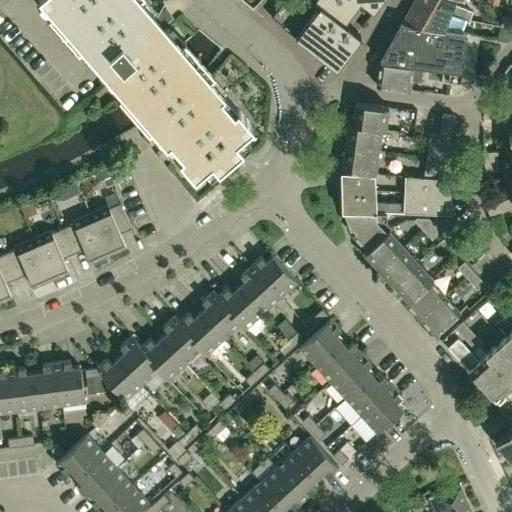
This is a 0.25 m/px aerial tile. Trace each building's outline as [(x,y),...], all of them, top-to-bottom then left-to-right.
[(40,0),(52,13),(48,16),(50,18),(63,32),(64,34),(77,49),(78,51),(82,47),(95,63),(108,77),(109,78),(122,93),(118,97),(120,98),(133,113),(134,115),(141,123),(147,129),(148,131),(152,128),(165,143),(166,144),(170,141),(183,156),(179,160),(194,177),(204,169),(211,162),(218,170),(243,149),(236,141),(244,134),(253,126),(238,109),(234,112),(221,97),(225,94),(224,92),(211,77),(214,74),(213,72),(209,68),(207,66),(200,58),(198,56),(186,41),(184,39),(181,43),(167,27),(166,26),(164,24),(156,15),(154,11),(143,0),(40,0)] [(360,2),(372,11),(373,12),(382,0),(313,0),(313,1),(318,4),(308,18),(284,0),(283,0),(271,17),(336,67),(360,35),(344,23),(360,2)] [(413,0),(401,22),(440,30),(446,19),(464,27),(472,10),(452,2),(453,0),(413,0)] [(379,60),(456,70),(461,71),(465,33),(440,30),(401,22),(379,60)] [(465,33),(461,71),(456,70),(454,83),(467,85),(468,77),(473,77),(479,35),(465,33)] [(376,84),(409,89),(412,66),(380,61),(376,84)] [(443,69),(441,81),(451,82),(452,70),(443,69)] [(385,128),(388,106),(355,101),(352,123),(348,122),(348,123),(385,128)] [(485,107),(483,116),(493,119),(506,123),(509,115),(485,107)] [(439,134),(436,157),(434,172),(435,172),(447,173),(455,115),(442,113),(439,134)] [(348,123),(344,145),(378,149),(381,128),(385,129),(385,128),(348,123)] [(457,337),(447,346),(468,368),(468,369),(499,403),(506,396),(501,391),(511,381),(511,124),(508,137),(511,138),(511,327),(485,352),(481,356),(478,359),(457,337)] [(429,133),(424,177),(434,178),(435,172),(434,172),(436,157),(439,134),(429,133)] [(344,145),(341,167),(375,171),(378,149),(344,145)] [(494,151),(484,151),(484,170),(497,169),(496,150),(494,151)] [(374,193),(373,172),(341,170),(342,191),(374,193)] [(434,178),(424,177),(404,175),(403,193),(450,196),(446,176),(435,178),(434,178)] [(343,209),(403,211),(403,201),(375,200),(374,193),(342,191),(343,209)] [(403,193),(403,201),(403,211),(446,213),(449,213),(454,214),(450,196),(403,193)] [(486,207),(489,214),(511,204),(509,197),(486,207)] [(131,227),(120,202),(109,207),(108,205),(90,212),(108,253),(126,246),(120,232),(131,227)] [(363,251),(390,226),(386,222),(387,213),(344,211),(349,227),(352,226),(355,230),(352,232),(366,248),(363,251)] [(108,253),(90,212),(72,220),(73,222),(62,227),(73,251),(83,247),(90,261),(108,253)] [(414,219),(421,227),(430,219),(429,217),(416,217),(414,219)] [(431,239),(438,233),(449,223),(449,218),(436,217),(432,221),(430,219),(421,227),(431,239)] [(390,226),(363,251),(378,267),(402,245),(388,230),(391,227),(390,226)] [(33,237),(50,278),(69,271),(62,256),(73,251),(62,227),(52,231),(51,229),(33,237)] [(5,252),(15,277),(26,272),(32,286),(50,278),(33,237),(14,245),(15,247),(5,252)] [(442,237),(436,244),(445,254),(452,248),(442,237)] [(402,245),(378,267),(393,283),(417,261),(402,245)] [(0,300),(11,295),(5,281),(15,277),(5,252),(0,253),(0,300)] [(279,295),(296,280),(273,254),(266,260),(261,255),(251,264),(279,295)] [(472,269),(464,260),(457,267),(465,276),(472,269)] [(417,261),(393,283),(407,299),(405,301),(405,302),(432,277),(417,261)] [(262,311),(279,295),(251,264),(240,274),(245,279),(239,285),(262,311)] [(472,269),(465,276),(474,285),(481,278),(472,269)] [(432,277),(405,302),(420,318),(445,295),(431,280),(433,278),(432,277)] [(245,326),(262,311),(239,285),(232,291),(227,285),(218,294),(213,288),(212,289),(245,326)] [(244,328),(245,326),(212,289),(201,299),(206,304),(200,310),(224,336),(239,322),(244,328)] [(511,314),(511,307),(496,290),(489,296),(509,318),(511,314)] [(445,295),(420,318),(435,333),(459,311),(445,295)] [(327,314),(322,307),(312,316),(318,322),(327,314)] [(207,352),(224,336),(200,310),(194,316),(189,311),(179,319),(175,314),(173,315),(207,352)] [(205,353),(207,352),(173,315),(163,325),(168,330),(161,336),(185,362),(201,348),(205,353)] [(299,346),(314,363),(340,339),(335,333),(340,328),(330,317),(299,346)] [(462,321),(455,327),(475,348),(482,342),(462,321)] [(297,330),(288,338),(293,345),(303,336),(297,330)] [(168,377),(185,362),(161,336),(155,342),(150,336),(141,345),(131,334),(130,335),(158,367),(168,377)] [(141,382),(158,367),(130,335),(120,345),(124,350),(118,356),(141,382)] [(284,353),(293,345),(288,338),(278,347),(284,353)] [(314,363),(330,380),(361,351),(352,341),(347,346),(340,339),(314,363)] [(330,380),(345,397),(371,373),(366,366),(371,362),(361,351),(330,380)] [(107,356),(96,366),(103,374),(124,398),(141,382),(118,356),(112,362),(107,356)] [(56,361),(62,403),(85,400),(80,365),(71,366),(70,359),(56,361)] [(264,360),(253,369),(259,375),(269,366),(264,360)] [(34,371),(39,406),(62,403),(56,361),(42,363),(43,370),(34,371)] [(11,367),(16,409),(39,406),(34,371),(26,372),(25,365),(11,367)] [(96,366),(85,368),(85,374),(86,376),(103,374),(96,366)] [(0,411),(16,409),(11,367),(0,368),(0,411)] [(250,384),(259,375),(253,369),(244,377),(250,384)] [(345,397),(361,414),(392,385),(383,374),(377,379),(371,373),(345,397)] [(268,388),(276,397),(283,391),(275,382),(268,388)] [(377,431),(388,420),(402,407),(396,400),(402,395),(392,385),(361,414),(377,431)] [(244,396),(250,402),(259,393),(253,387),(244,396)] [(230,391),(220,400),(226,406),(236,397),(230,391)] [(292,401),(283,391),(276,397),(285,407),(292,401)] [(250,402),(244,396),(234,405),(240,411),(250,402)] [(133,407),(124,398),(116,405),(125,414),(133,407)] [(217,414),(226,406),(220,400),(211,408),(217,414)] [(302,419),(310,429),(317,423),(308,413),(302,419)] [(210,427),(216,433),(226,424),(220,418),(210,427)] [(186,431),(192,437),(202,428),(196,422),(186,431)] [(326,432),(317,423),(310,429),(319,438),(326,432)] [(511,425),(494,441),(511,459),(511,458),(511,425)] [(145,441),(151,436),(142,426),(136,432),(145,441)] [(216,433),(210,427),(201,435),(206,442),(216,433)] [(183,445),(192,437),(186,431),(177,439),(183,445)] [(59,458),(55,461),(65,472),(70,467),(76,473),(102,450),(86,432),(65,452),(59,458)] [(21,444),(34,443),(32,434),(20,436),(21,444)] [(310,434),(293,450),(316,476),(323,470),(327,476),(338,466),(310,434)] [(21,444),(20,436),(7,437),(8,446),(21,444)] [(151,436),(145,441),(153,450),(159,444),(151,436)] [(56,443),(50,448),(59,458),(65,452),(56,443)] [(341,463),(348,457),(339,447),(333,453),(341,463)] [(186,449),(177,457),(183,464),(192,456),(186,449)] [(102,450),(76,473),(82,480),(76,485),(86,495),(117,467),(102,450)] [(310,482),(316,476),(293,450),(276,465),(304,496),(314,487),(310,482)] [(174,460),(167,466),(175,475),(182,469),(174,460)] [(294,506),(304,496),(276,465),(259,481),(283,507),(289,501),(294,506)] [(101,501),(107,507),(133,484),(117,467),(86,495),(95,506),(101,501)] [(187,472),(179,479),(184,485),(192,478),(187,472)] [(276,511),(283,507),(259,481),(242,496),(256,511),(276,511)] [(133,484),(107,507),(110,511),(135,511),(148,500),(133,484)] [(439,511),(467,500),(460,484),(429,495),(436,511),(439,511)] [(154,502),(160,508),(169,499),(163,493),(154,502)] [(256,511),(242,496),(225,511),(256,511)] [(472,511),(467,500),(439,511),(472,511)] [(146,511),(155,511),(160,508),(154,502),(145,510),(146,511)]
